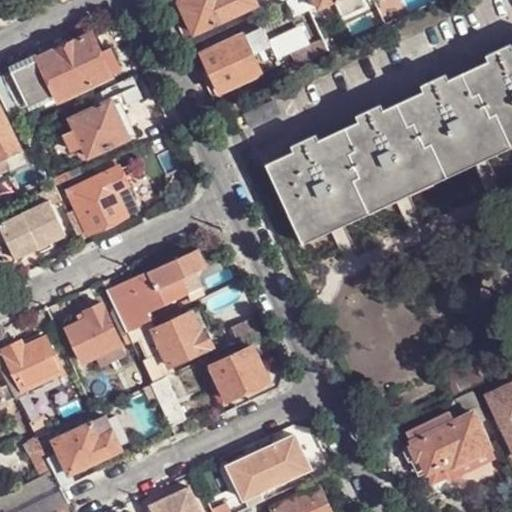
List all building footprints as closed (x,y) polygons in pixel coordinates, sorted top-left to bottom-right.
[(198,32),(260,4),(257,0),(186,0),(185,5),(198,32)] [(297,14),(311,8),(306,0),(291,0),(292,0),(297,14)] [(368,7),(365,0),(306,0),(311,8),(326,40),(332,52),(341,49),(332,29),(335,28),(325,6),(337,0),(345,17),(368,7)] [(223,91),(283,64),(264,25),(263,26),(261,22),(244,30),(246,34),(205,53),(223,91)] [(59,93),(62,101),(123,73),(123,69),(115,51),(111,49),(103,53),(94,33),(5,76),(21,110),(59,93)] [(332,52),(326,40),(294,55),(299,67),(332,52)] [(269,163),(305,243),(307,242),(306,240),(511,143),(511,41),(489,53),(492,59),(452,77),(449,72),(424,83),(427,89),(387,107),(384,102),(359,114),(362,119),(322,138),(319,133),(294,144),(297,150),(269,163)] [(0,88),(13,114),(21,110),(5,76),(0,78),(0,88)] [(92,158),(132,138),(138,134),(124,103),(128,100),(131,106),(145,99),(135,78),(109,90),(113,100),(74,119),(92,158)] [(0,162),(25,151),(0,96),(0,162)] [(282,112),(277,100),(247,113),(252,126),(282,112)] [(0,173),(30,160),(25,151),(0,162),(0,173)] [(131,162),(62,195),(63,197),(81,236),(91,231),(92,234),(152,204),(131,162)] [(73,177),(84,172),(82,168),(71,173),(73,177)] [(55,179),(57,185),(73,177),(71,173),(70,171),(55,179)] [(18,258),(53,242),(51,238),(67,230),(54,201),(63,197),(62,195),(57,185),(47,190),(52,200),(14,218),(18,226),(0,234),(0,246),(2,251),(12,246),(18,258)] [(180,256),(109,289),(129,331),(148,323),(153,320),(155,320),(150,310),(190,292),(183,277),(197,270),(209,265),(200,247),(189,252),(180,256)] [(204,286),(197,270),(183,277),(190,292),(204,286)] [(69,327),(86,361),(99,355),(124,342),(106,302),(87,311),(90,317),(69,327)] [(156,328),(163,345),(157,348),(144,354),(156,381),(169,375),(170,375),(176,372),(173,365),(215,344),(200,309),(195,312),(194,311),(156,328)] [(254,318),(234,327),(241,342),(261,333),(254,318)] [(152,332),(148,323),(129,331),(134,340),(152,332)] [(6,351),(0,353),(0,359),(11,382),(13,386),(17,393),(66,370),(49,336),(27,346),(24,340),(5,349),(6,351)] [(129,353),(124,342),(99,355),(103,364),(129,353)] [(235,396),(253,388),(256,393),(266,387),(264,383),(270,380),(271,378),(256,344),(214,364),(221,378),(231,398),(235,396)] [(456,393),(485,380),(476,360),(447,374),(456,393)] [(174,425),(189,418),(169,375),(156,381),(154,382),(157,387),(161,395),(174,425)] [(213,381),(223,401),(231,398),(221,378),(213,381)] [(0,404),(18,396),(17,393),(13,386),(11,382),(1,387),(0,385),(0,404)] [(511,382),(490,393),(511,441),(511,382)] [(152,399),(161,395),(157,387),(149,392),(152,399)] [(472,407),(474,410),(415,440),(429,470),(454,459),(457,463),(492,446),(480,423),(491,418),(476,387),(461,394),(467,409),(472,407)] [(72,472),(124,448),(108,414),(56,439),(72,472)] [(297,433),(230,465),(246,498),(313,467),(297,433)] [(55,468),(39,436),(26,442),(38,466),(29,470),(33,479),(55,468)] [(420,475),(429,470),(415,440),(405,444),(420,475)] [(0,511),(62,482),(56,469),(0,497),(0,511)] [(274,507),(276,511),(332,511),(321,485),(274,507)] [(153,503),(156,511),(204,511),(192,486),(153,503)] [(53,511),(72,503),(66,490),(20,511),(53,511)] [(229,511),(220,492),(208,499),(214,511),(229,511)]
